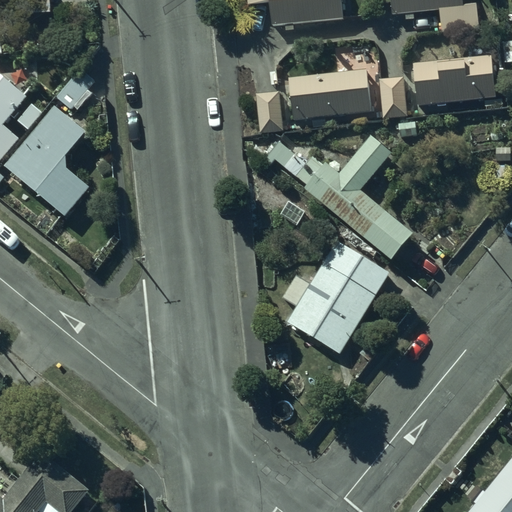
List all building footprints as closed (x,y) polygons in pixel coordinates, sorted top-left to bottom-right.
[(244,0),(245,16),(268,14),(270,36),(343,26),(339,0),(244,0)] [(464,0),(391,0),(394,22),(442,17),(446,38),(483,34),(480,9),(466,10),(464,0)] [(494,59),(413,66),(417,116),(498,109),(494,59)] [(79,70),(55,98),(71,111),(94,83),(79,70)] [(369,76),(286,84),(291,131),(373,122),(369,76)] [(404,86),(381,88),(385,128),(408,126),(404,86)] [(0,141),(25,111),(17,105),(18,104),(0,89),(0,141)] [(279,101),(254,103),(259,145),(283,143),(279,101)] [(86,141),(56,115),(4,177),(67,226),(92,197),(68,175),(69,165),(86,141)] [(370,144),(338,183),(316,165),(307,176),(276,152),(263,167),(394,271),(416,243),(364,201),(394,163),(370,144)] [(392,281),(336,249),(312,292),(296,284),(281,309),(295,318),(288,334),(341,363),(392,281)] [(6,502),(0,497),(0,511),(48,511),(49,511),(48,511),(78,511),(93,495),(44,457),(6,502)] [(511,511),(511,469),(477,511),(511,511)]
